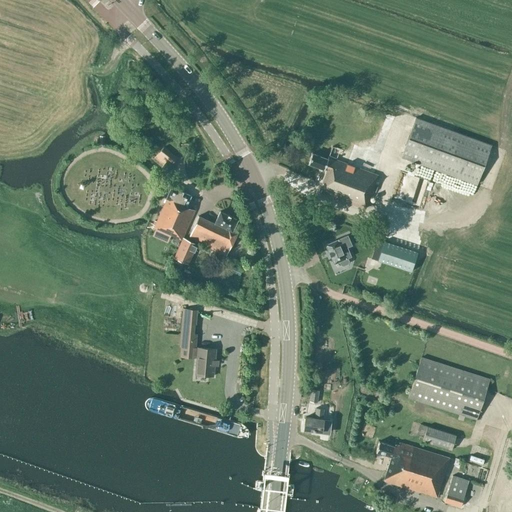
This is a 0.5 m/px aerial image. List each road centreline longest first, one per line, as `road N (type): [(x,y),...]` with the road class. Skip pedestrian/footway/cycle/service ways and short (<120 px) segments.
road 1 (unclassified): [(241,183),(273,307),(272,415),(284,417)]
road 2 (primary): [(284,417),(284,279),(254,177)]
road 3 (primary): [(254,177),(217,112),(127,9)]
road 4 (unclassified): [(114,23),(191,102),(241,183)]
